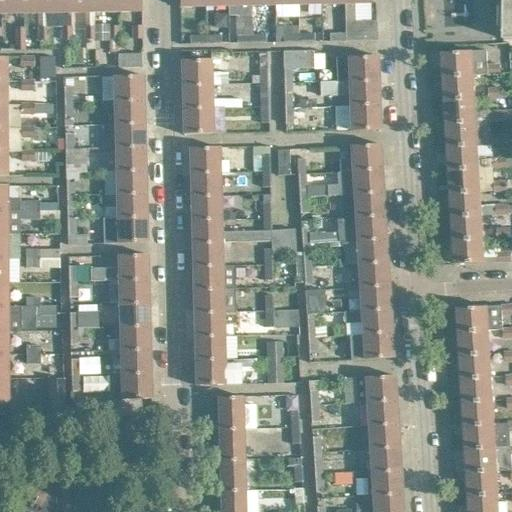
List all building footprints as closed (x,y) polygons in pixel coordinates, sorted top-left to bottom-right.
[(0,0),(0,14),(24,14),(23,0),(0,0)] [(47,13),(47,0),(23,0),(24,14),(47,13)] [(71,13),(70,0),(47,0),(47,13),(71,13)] [(94,13),(93,0),(70,0),(71,13),(94,13)] [(117,12),(117,0),(93,0),(94,13),(117,12)] [(141,12),(140,0),(117,0),(117,12),(141,12)] [(252,20),(252,6),(251,0),(227,0),(228,7),(228,16),(236,16),(236,44),(253,44),(252,36),(252,20)] [(370,3),(369,0),(344,0),(345,5),(346,34),(346,42),(377,41),(376,21),(354,22),(354,4),(370,3)] [(511,39),(511,0),(503,0),(504,40),(511,39)] [(109,26),(109,40),(118,39),(118,26),(109,26)] [(142,39),(142,26),(132,26),(133,39),(142,39)] [(39,27),(39,41),(48,40),(47,27),(39,27)] [(71,40),(71,27),(62,27),(63,40),(71,40)] [(94,40),(94,27),(85,27),(86,40),(94,40)] [(15,41),(15,50),(24,50),(24,28),(15,28),(15,41)] [(314,34),(298,35),(298,42),(314,42),(314,34)] [(346,42),(346,34),(329,34),(329,42),(346,42)] [(265,36),(252,36),(253,44),(266,43),(265,36)] [(310,51),(282,52),(283,84),(291,84),(291,69),(311,68),(310,51)] [(486,51),(472,52),(442,53),(444,78),(474,75),(487,74),(500,73),(500,64),(487,65),(486,51)] [(378,82),(377,56),(347,57),(347,58),(336,58),(337,83),(378,82)] [(33,58),(19,58),(19,67),(33,67),(33,58)] [(55,58),(39,58),(39,79),(55,79),(55,58)] [(211,60),(181,61),(181,87),(211,86),(211,60)] [(259,69),(259,85),(267,85),(267,69),(259,69)] [(474,75),(444,78),(445,101),(475,98),(474,87),(474,75)] [(144,101),(143,76),(113,77),(114,102),(144,101)] [(55,91),(55,82),(21,82),(21,91),(55,91)] [(379,105),(378,82),(337,83),(319,84),(319,96),(349,95),(349,106),(379,105)] [(292,107),(291,84),(283,84),(284,108),(292,107)] [(268,108),(268,88),(267,85),(259,85),(260,108),(268,108)] [(211,86),(181,87),(182,109),(212,109),(241,108),(241,100),(212,101),(211,86)] [(501,88),(489,89),(489,97),(502,97),(501,88)] [(71,90),(63,90),(64,104),(72,103),(71,90)] [(475,98),(445,101),(446,124),(476,122),(475,98)] [(144,124),(144,101),(114,102),(115,125),(144,124)] [(72,119),(72,103),(64,104),(64,119),(72,119)] [(380,131),(379,105),(349,106),(350,132),(380,131)] [(53,106),(19,106),(19,115),(53,115),(53,106)] [(292,124),(292,107),(284,108),(284,124),(292,124)] [(268,124),(268,108),(260,108),(260,124),(268,124)] [(212,134),(212,109),(182,109),(183,135),(212,134)] [(503,112),(490,113),(490,122),(503,121),(503,112)] [(478,146),(476,122),(446,124),(448,148),(478,146)] [(145,148),(144,124),(115,125),(104,126),(105,149),(115,149),(145,148)] [(34,138),(34,129),(20,129),(20,138),(34,138)] [(73,134),(65,134),(65,150),(73,149),(73,134)] [(491,136),(492,145),(504,145),(504,135),(491,136)] [(381,170),(380,146),(380,145),(350,147),(351,159),(339,160),(339,165),(339,172),(351,171),(381,170)] [(478,157),(478,146),(448,148),(449,171),(479,169),(493,168),(493,160),(493,155),(478,157)] [(146,171),(145,148),(115,149),(116,172),(146,171)] [(189,149),(189,174),(220,173),(219,148),(189,149)] [(90,172),(90,149),(73,149),(65,150),(65,173),(73,172),(90,172)] [(289,174),(289,150),(278,151),(279,175),(289,174)] [(34,162),(34,153),(21,153),(21,162),(34,162)] [(269,172),(268,156),(261,156),(261,172),(269,172)] [(511,166),(511,158),(493,160),(493,168),(511,166)] [(296,160),(297,176),(305,175),(304,159),(296,160)] [(258,182),(258,165),(248,164),(248,182),(258,182)] [(339,172),(339,165),(324,165),(324,173),(336,172),(339,172)] [(479,169),(449,171),(451,194),(481,193),(480,180),(479,169)] [(383,193),(381,170),(351,171),(339,172),(336,172),(338,196),(353,195),(383,193)] [(146,171),(116,172),(116,195),(146,195),(146,171)] [(74,196),(73,172),(65,173),(66,196),(74,196)] [(269,187),(269,172),(261,172),(261,188),(269,187)] [(220,196),(220,173),(189,174),(190,197),(220,196)] [(305,175),(297,176),(299,199),(307,198),(316,198),(315,190),(306,190),(305,175)] [(507,182),(494,183),(495,192),(508,191),(507,182)] [(0,210),(19,211),(19,199),(7,199),(7,187),(0,187),(0,210)] [(384,217),(383,200),(383,193),(353,195),(354,219),(384,217)] [(481,193),(451,194),(452,218),(482,217),(481,208),(481,193)] [(147,218),(146,195),(116,195),(117,218),(147,218)] [(74,219),(74,196),(66,196),(66,219),(74,219)] [(221,220),(220,196),(190,197),(191,220),(221,220)] [(308,214),(307,198),(299,199),(300,215),(308,214)] [(38,211),(38,202),(25,202),(25,211),(38,211)] [(270,219),(270,202),(262,203),(262,219),(270,219)] [(508,206),(496,207),(496,216),(509,215),(508,206)] [(0,234),(19,235),(19,211),(0,210),(0,234)] [(38,219),(38,211),(25,211),(25,219),(38,219)] [(354,219),(337,220),(338,242),(356,241),(383,239),(386,239),(384,217),(383,217),(354,219)] [(482,217),(452,218),(453,241),(483,239),(482,217)] [(147,243),(147,218),(117,218),(118,244),(147,243)] [(74,232),(74,219),(66,219),(67,247),(88,247),(88,231),(74,232)] [(270,231),(270,219),(262,219),(262,232),(270,231)] [(221,220),(191,220),(191,243),(221,243),(270,242),(270,231),(262,232),(221,232),(221,220)] [(301,230),(301,244),(309,244),(309,229),(301,230)] [(510,230),(497,230),(498,239),(510,238),(510,230)] [(280,231),(270,231),(270,242),(270,249),(271,252),(271,255),(296,254),(296,244),(295,231),(280,231)] [(19,259),(19,235),(0,234),(0,258),(7,259),(19,259)] [(387,263),(386,239),(356,241),(357,265),(387,263)] [(484,251),(483,239),(453,241),(455,265),(511,262),(511,253),(498,254),(498,250),(484,251)] [(222,266),(221,243),(191,243),(192,267),(222,266)] [(309,244),(301,244),(303,268),(311,268),(309,244)] [(271,265),(271,252),(270,249),(263,250),(263,266),(271,265)] [(59,259),(59,251),(25,251),(25,259),(59,259)] [(148,281),(148,255),(118,255),(118,269),(90,270),(90,282),(106,281),(118,281),(148,281)] [(59,268),(59,259),(25,259),(25,268),(59,268)] [(389,287),(387,263),(357,265),(358,288),(389,287)] [(272,270),(271,265),(263,266),(264,281),(272,281),(272,270)] [(75,266),(68,266),(68,282),(76,282),(75,266)] [(234,289),(234,266),(222,266),(192,267),(192,291),(222,290),(234,289)] [(311,268),(303,268),(304,283),(312,283),(311,268)] [(236,276),(235,289),(255,291),(256,277),(236,276)] [(148,281),(118,281),(106,281),(107,305),(119,305),(149,304),(148,281)] [(76,297),(76,282),(68,282),(69,297),(76,297)] [(390,310),(389,287),(358,288),(360,312),(390,310)] [(234,289),(222,290),(192,291),(193,314),(223,313),(235,313),(234,289)] [(324,290),(304,291),(306,316),(314,315),(325,314),(324,290)] [(264,296),(264,313),(272,312),(272,296),(264,296)] [(25,299),(25,307),(39,307),(39,299),(25,299)] [(149,327),(149,304),(119,305),(119,327),(149,327)] [(511,314),(511,305),(457,309),(459,333),(489,331),(503,330),(502,315),(511,314)] [(21,332),(21,307),(7,307),(0,307),(0,331),(8,332),(21,332)] [(39,316),(39,307),(25,307),(25,316),(39,316)] [(391,333),(390,310),(360,312),(343,313),(344,325),(361,324),(362,335),(391,333)] [(297,327),(296,311),(272,312),(264,313),(265,328),(297,327)] [(77,313),(69,313),(69,328),(77,328),(77,313)] [(223,337),(223,313),(193,314),(194,338),(223,337)] [(109,330),(109,315),(93,315),(92,329),(109,330)] [(315,337),(314,315),(306,316),(307,337),(315,337)] [(259,321),(234,322),(234,339),(259,339),(259,321)] [(150,350),(149,327),(119,327),(120,351),(150,350)] [(77,345),(77,328),(69,328),(70,345),(77,345)] [(511,338),(511,329),(503,330),(503,339),(511,338)] [(8,332),(0,331),(0,355),(8,356),(16,356),(16,332),(8,332)] [(489,331),(459,333),(460,357),(490,354),(489,331)] [(393,358),(391,333),(362,335),(349,335),(350,361),(393,358)] [(224,360),(223,337),(194,338),(194,361),(224,360)] [(316,352),(315,337),(307,337),(308,353),(316,352)] [(111,342),(91,343),(91,354),(112,353),(111,342)] [(273,343),(265,343),(265,359),(281,359),(280,343),(273,343)] [(26,356),(40,356),(40,347),(26,347),(26,356)] [(150,374),(150,350),(120,351),(120,374),(150,374)] [(491,378),(490,354),(460,357),(462,380),(491,378)] [(40,356),(26,356),(26,364),(40,364),(40,356)] [(281,359),(265,359),(266,384),(274,384),(281,384),(281,359)] [(78,360),(71,360),(71,376),(79,376),(78,360)] [(224,364),(224,360),(194,361),(195,386),(240,385),(239,364),(224,364)] [(150,374),(120,374),(109,375),(109,400),(151,399),(150,374)] [(79,376),(71,376),(71,392),(79,391),(79,376)] [(396,402),(394,376),(354,379),(356,404),(366,404),(396,402)] [(491,378),(462,380),(463,403),(493,401),(491,378)] [(325,382),(308,383),(310,407),(318,407),(317,390),(326,389),(325,382)] [(63,396),(47,396),(47,412),(63,412),(63,396)] [(243,429),(242,397),(217,398),(218,430),(243,429)] [(494,425),(493,401),(463,403),(464,427),(494,425)] [(397,425),(396,402),(366,404),(367,427),(383,426),(397,425)] [(319,422),(318,407),(310,407),(311,422),(319,422)] [(298,428),(298,417),(298,413),(290,413),(290,428),(298,428)] [(511,432),(511,423),(494,425),(464,427),(466,451),(496,448),(510,447),(509,433),(511,432)] [(399,449),(397,425),(383,426),(367,427),(369,451),(399,449)] [(299,444),(298,428),(290,428),(291,445),(299,444)] [(244,460),(243,429),(218,430),(219,461),(244,460)] [(320,437),(311,437),(312,454),(321,453),(320,437)] [(511,446),(510,447),(496,448),(466,451),(467,474),(497,471),(511,470),(510,456),(511,456),(511,446)] [(400,472),(399,449),(369,451),(370,474),(383,473),(400,472)] [(322,476),(321,453),(312,454),(314,477),(322,476)] [(302,482),(300,459),(293,459),(294,483),(302,482)] [(244,491),(244,460),(219,461),(220,492),(244,491)] [(511,470),(497,471),(467,474),(468,497),(499,494),(511,493),(511,486),(511,479),(511,470)] [(402,495),(400,472),(383,473),(370,474),(372,497),(402,495)] [(351,485),(350,475),(335,476),(335,486),(351,485)] [(323,492),(322,476),(314,477),(315,492),(323,492)] [(352,486),(350,504),(364,506),(366,487),(352,486)] [(244,511),(244,491),(220,492),(220,511),(244,511)] [(499,511),(499,494),(468,497),(469,511),(499,511)] [(402,511),(402,495),(372,497),(372,511),(402,511)] [(256,511),(284,511),(285,500),(257,500),(256,511)]
